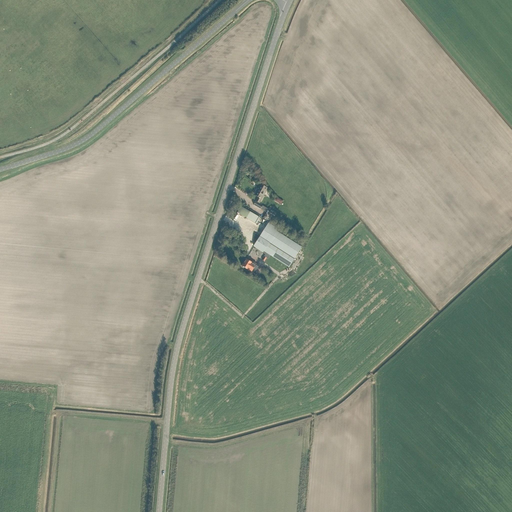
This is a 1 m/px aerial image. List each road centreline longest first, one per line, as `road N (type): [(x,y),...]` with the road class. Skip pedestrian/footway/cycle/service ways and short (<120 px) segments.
road 1 (tertiary): [(158,511),(180,337),(288,2)]
road 2 (tertiary): [(0,169),(80,142),(247,0)]
